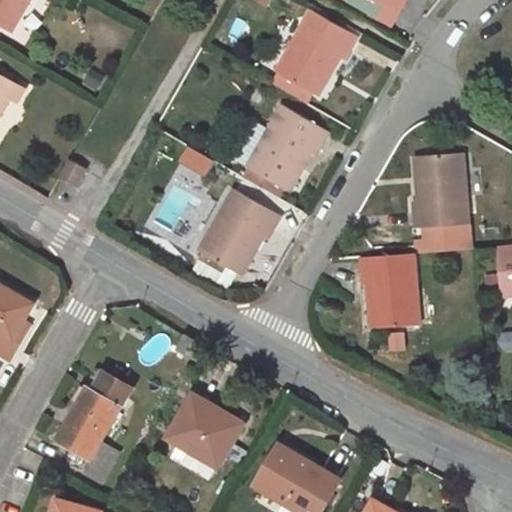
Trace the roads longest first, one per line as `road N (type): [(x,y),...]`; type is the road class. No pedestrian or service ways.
road 1 (residential): [(269,348),(421,81)]
road 2 (unclassified): [(504,474),(269,348)]
road 3 (residential): [(112,258),(0,455)]
road 4 (unclassified): [(269,348),(112,258)]
road 5 (unclassified): [(112,258),(0,194)]
